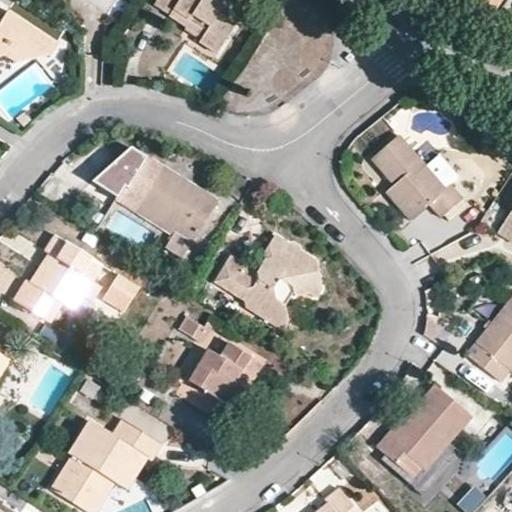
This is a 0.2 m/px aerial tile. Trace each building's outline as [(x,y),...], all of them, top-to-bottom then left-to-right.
[(158,0),(155,6),(170,16),(175,10),(207,31),(199,44),(217,55),(253,0),(158,0)] [(492,27),(510,0),(470,0),(465,8),(492,27)] [(175,10),(170,16),(189,28),(185,34),(199,44),(207,31),(175,10)] [(0,17),(0,57),(5,57),(25,53),(32,61),(53,56),(58,45),(8,12),(5,16),(0,17)] [(24,63),(32,61),(25,53),(5,57),(19,64),(24,63)] [(427,168),(415,155),(399,137),(373,160),(395,186),(400,193),(393,199),(411,219),(430,202),(443,218),(462,201),(450,186),(459,178),(440,156),(427,168)] [(429,144),(415,155),(427,168),(440,156),(429,144)] [(133,150),(96,182),(178,234),(168,252),(183,260),(218,201),(202,192),(199,197),(181,186),(183,181),(133,150)] [(199,197),(202,192),(183,181),(181,186),(199,197)] [(388,192),(393,199),(400,193),(395,186),(388,192)] [(98,215),(91,211),(86,219),(92,223),(98,215)] [(511,214),(500,232),(511,240),(511,214)] [(215,283),(242,301),(246,296),(267,309),(260,319),(278,330),(291,325),(287,307),(294,296),(308,293),(316,299),(323,287),(316,261),(277,235),(263,258),(267,259),(259,273),(232,256),(215,283)] [(84,277),(91,281),(93,283),(103,267),(54,237),(44,253),(48,255),(54,259),(46,272),(40,269),(30,285),(26,282),(15,302),(52,323),(64,305),(66,307),(84,277)] [(54,259),(48,255),(40,269),(46,272),(54,259)] [(140,288),(119,275),(103,300),(123,313),(124,313),(140,288)] [(72,311),(91,281),(84,277),(66,307),(72,311)] [(246,296),(242,301),(247,311),(260,319),(267,309),(246,296)] [(502,384),(511,372),(511,370),(511,301),(469,358),(502,384)] [(197,341),(204,329),(188,319),(181,330),(197,341)] [(208,325),(204,329),(197,341),(203,345),(214,329),(208,325)] [(243,374),(255,381),(264,367),(230,345),(221,359),(210,352),(191,383),(224,403),(243,374)] [(0,378),(10,362),(1,357),(0,358),(0,378)] [(247,393),(255,381),(243,374),(224,403),(228,406),(240,389),(247,393)] [(390,441),(386,439),(377,448),(415,480),(423,471),(426,473),(472,420),(436,389),(410,418),(390,441)] [(406,415),(386,439),(390,441),(410,418),(406,415)] [(138,453),(148,460),(151,462),(162,446),(122,421),(112,436),(89,422),(69,455),(73,457),(52,490),(85,511),(87,511),(108,480),(115,483),(117,485),(138,453)] [(127,491),(148,460),(138,453),(117,485),(127,491)] [(95,511),(115,483),(108,480),(87,511),(95,511)] [(329,506),(321,511),(356,511),(340,490),(326,501),(329,506)] [(0,508),(5,511),(23,511),(0,497),(0,508)]
